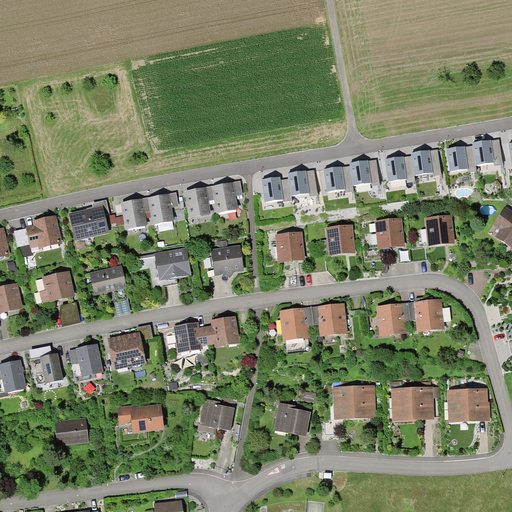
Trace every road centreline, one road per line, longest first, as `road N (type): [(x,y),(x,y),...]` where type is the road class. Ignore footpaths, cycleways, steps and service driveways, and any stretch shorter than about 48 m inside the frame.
road 1 (residential): [(511,442),(478,314),(442,282),(255,300),(0,350)]
road 2 (residential): [(0,217),(511,124)]
road 3 (residential): [(223,503),(312,465),(511,461)]
road 4 (residential): [(223,503),(208,489),(179,483),(0,508)]
road 5 (track): [(329,0),(356,150)]
